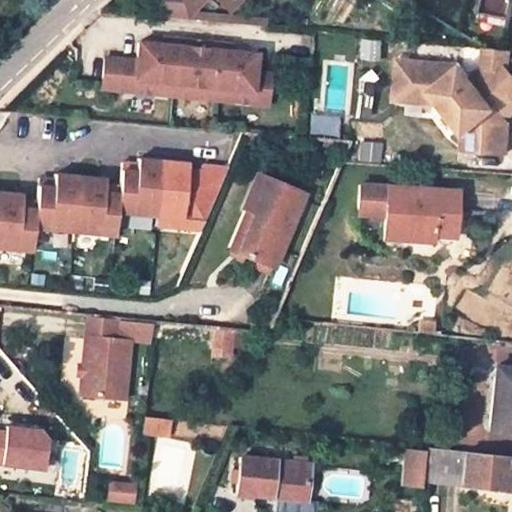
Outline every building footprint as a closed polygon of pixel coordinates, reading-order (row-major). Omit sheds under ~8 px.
[(164,0),(186,19),(200,3),(196,0),(164,0)] [(217,0),(228,10),(237,0),(217,0)] [(511,0),(483,0),(481,10),(511,17),(511,0)] [(139,62),(108,59),(105,91),(267,105),(270,74),(257,73),(259,54),(233,52),(234,45),(167,39),(166,46),(141,44),(139,62)] [(471,78),(497,110),(509,112),(511,109),(511,87),(508,82),(511,50),(481,47),(479,64),(471,78)] [(460,65),(398,59),(394,99),(441,104),(463,131),(461,147),(504,151),(507,122),(496,121),(497,110),(471,78),(460,65)] [(207,219),(227,171),(208,170),(198,169),(197,187),(182,186),(184,172),(134,167),(133,174),(133,181),(117,179),(115,203),(115,210),(207,219)] [(303,194),(256,174),(242,208),(245,210),(254,214),(238,252),(273,267),(303,194)] [(50,184),(50,190),(51,191),(50,197),(35,196),(32,220),(32,227),(112,234),(115,210),(115,203),(100,202),(100,189),(50,184)] [(386,186),(362,184),(360,217),(384,218),(386,186)] [(457,237),(459,190),(386,186),(384,218),(383,239),(434,241),(435,236),(457,237)] [(0,247),(29,250),(32,227),(32,220),(17,218),(18,205),(0,203),(0,247)] [(238,252),(254,214),(245,210),(228,248),(238,252)] [(118,319),(90,316),(81,394),(125,398),(132,340),(116,338),(118,319)] [(154,322),(118,319),(116,338),(132,340),(151,342),(152,338),(154,322)] [(197,327),(154,322),(152,338),(195,343),(197,327)] [(245,331),(217,329),(215,351),(230,353),(231,344),(244,346),(245,331)] [(511,368),(494,366),(488,428),(511,430),(511,368)] [(163,418),(144,416),(142,430),(162,433),(163,418)] [(49,426),(0,425),(0,465),(48,466),(49,426)] [(425,447),(405,445),(402,485),(422,487),(422,481),(425,447)] [(449,449),(425,447),(422,481),(445,484),(449,449)] [(449,449),(445,484),(511,490),(511,456),(478,453),(449,449)] [(239,458),(236,492),(275,496),(299,498),(305,498),(308,464),(239,458)] [(136,482),(110,479),(107,504),(134,507),(136,482)] [(299,498),(275,496),(275,502),(299,504),(299,498)]
